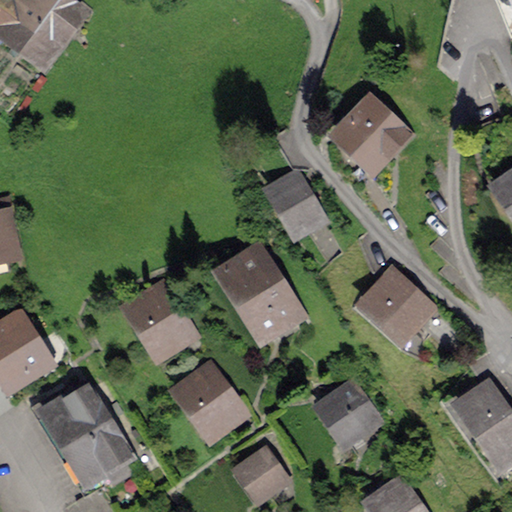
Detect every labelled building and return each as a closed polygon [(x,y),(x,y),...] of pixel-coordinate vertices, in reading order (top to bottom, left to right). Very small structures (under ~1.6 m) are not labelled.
[(0,0),(0,25),(51,65),(74,34),(71,32),(85,13),(68,0),(17,0),(17,1),(14,0),(0,0)] [(380,117),(367,106),(339,136),(371,165),(393,142),(397,146),(407,135),(384,112),(380,117)] [(275,191),(301,233),(324,220),(298,177),(275,191)] [(511,178),(499,187),(511,204),(511,178)] [(5,218),(0,218),(0,256),(13,254),(5,218)] [(228,275),(265,335),(298,314),(260,255),(228,275)] [(367,305),(400,335),(413,321),(422,330),(436,314),(427,305),(432,300),(415,284),(410,290),(394,275),(367,305)] [(133,309),(162,354),(191,335),(163,290),(133,309)] [(47,364),(20,320),(0,331),(0,367),(11,386),(47,364)] [(182,392),(213,434),(241,413),(210,371),(182,392)] [(464,409),(501,462),(511,454),(511,417),(488,383),(480,389),(484,395),(464,409)] [(32,408),(85,497),(77,502),(82,511),(118,511),(104,487),(135,468),(89,392),(81,397),(73,384),(32,408)] [(322,407),(348,443),(379,421),(353,385),(322,407)] [(241,470),(261,499),(286,481),(266,453),(241,470)] [(423,511),(402,482),(371,504),(377,511),(423,511)]
